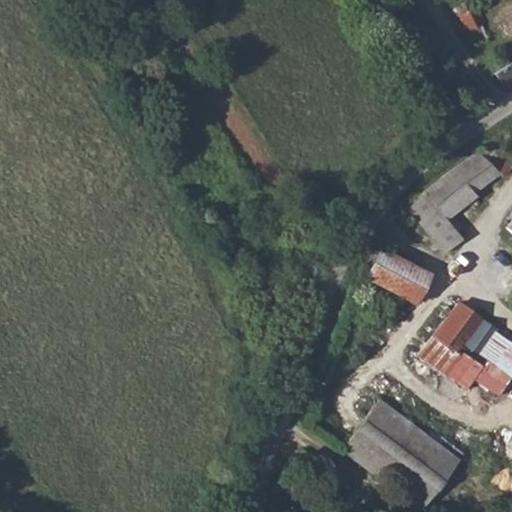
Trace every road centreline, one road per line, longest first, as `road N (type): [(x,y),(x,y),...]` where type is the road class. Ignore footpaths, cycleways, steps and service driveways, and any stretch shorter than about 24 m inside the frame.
road 1 (residential): [(253,511),(285,455),(312,347),(377,211),(511,109)]
road 2 (unknown): [(511,198),(389,377),(298,403)]
